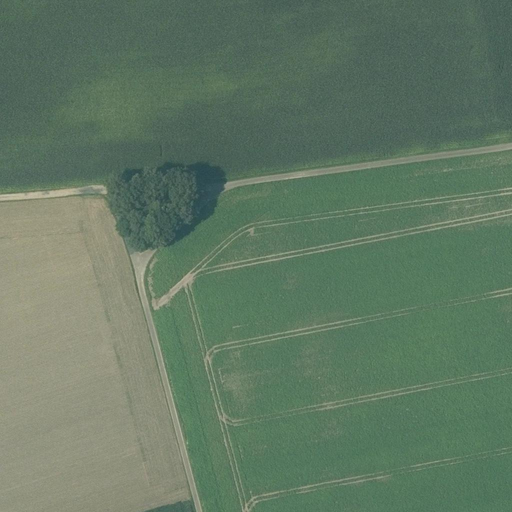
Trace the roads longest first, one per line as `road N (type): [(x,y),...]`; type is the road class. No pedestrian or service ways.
road 1 (unclassified): [(218,188),(511,138)]
road 2 (unclassified): [(199,511),(137,265)]
road 3 (unclassified): [(137,265),(112,188),(218,188)]
